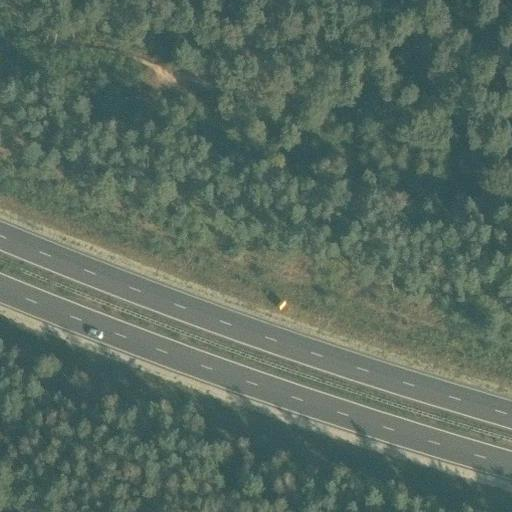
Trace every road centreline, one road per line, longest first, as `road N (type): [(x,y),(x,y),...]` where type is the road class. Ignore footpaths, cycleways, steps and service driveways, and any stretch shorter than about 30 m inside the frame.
road 1 (trunk): [(511,413),(294,346),(0,234)]
road 2 (trunk): [(0,290),(283,398),(511,469)]
